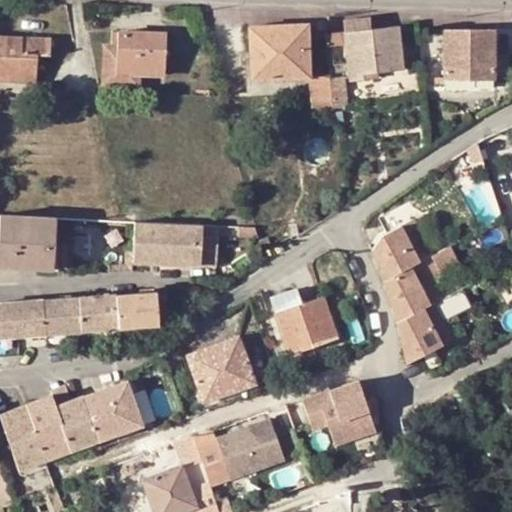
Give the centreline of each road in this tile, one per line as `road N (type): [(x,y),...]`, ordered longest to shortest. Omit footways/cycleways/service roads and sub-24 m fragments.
road 1 (unclassified): [(0,381),(145,357),(349,222),(448,139),(511,108)]
road 2 (residential): [(0,291),(180,282)]
